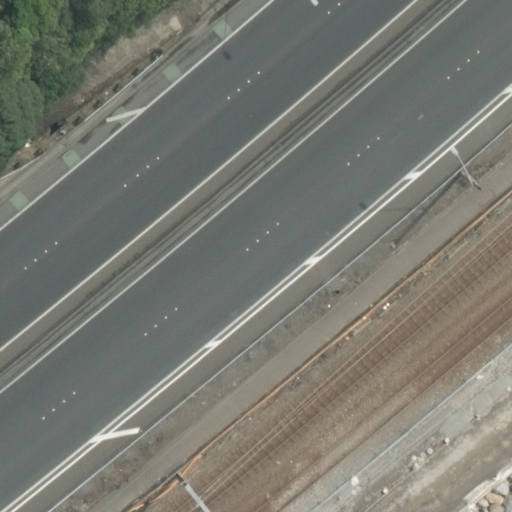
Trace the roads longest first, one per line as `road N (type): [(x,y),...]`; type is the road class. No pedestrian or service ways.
road 1 (trunk): [(511,32),(240,277),(0,455)]
road 2 (trunk): [(0,310),(132,209),(358,0)]
